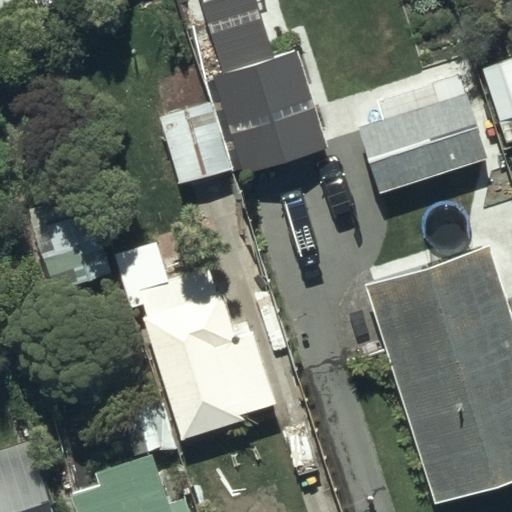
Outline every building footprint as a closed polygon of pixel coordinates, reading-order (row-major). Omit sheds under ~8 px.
[(0,0),(0,12),(16,8),(13,0),(0,0)] [(212,72),(242,169),(329,142),(300,47),(274,55),(257,0),(203,0),(224,68),(212,72)] [(511,140),(511,59),(478,71),(502,144),(511,140)] [(227,168),(197,65),(148,79),(158,114),(152,115),(171,183),(227,168)] [(454,76),(370,100),(377,121),(352,129),(371,192),(479,160),(454,76)] [(27,208),(50,291),(114,273),(90,190),(27,208)] [(117,251),(128,289),(169,277),(158,239),(117,251)] [(511,353),(478,247),(357,286),(427,504),(511,476),(511,353)] [(234,327),(212,266),(142,291),(149,311),(139,315),(169,400),(137,411),(152,453),(247,419),(245,413),(278,401),(249,322),(234,327)] [(0,511),(52,511),(32,442),(0,451),(0,511)] [(168,503),(151,454),(100,472),(105,485),(77,494),(83,511),(195,511),(190,496),(168,503)]
